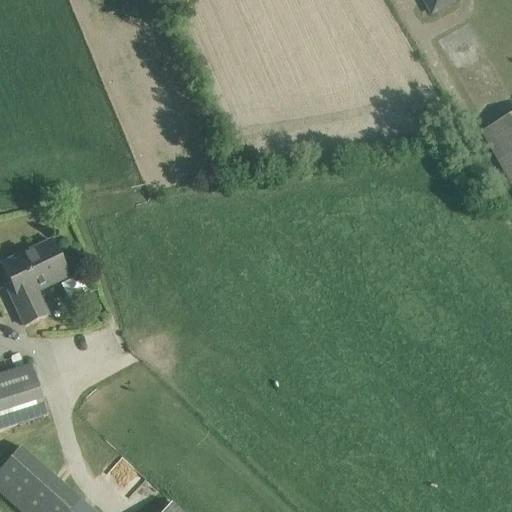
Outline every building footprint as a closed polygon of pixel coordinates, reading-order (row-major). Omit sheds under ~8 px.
[(455,2),(453,0),(424,0),(432,15),(455,2)] [(511,115),(482,133),(511,185),(511,115)] [(51,241),(1,264),(10,284),(5,286),(24,327),(48,316),(37,293),(68,278),(51,241)] [(31,365),(0,375),(0,432),(47,416),(31,365)] [(20,448),(0,470),(0,494),(19,511),(70,511),(80,501),(20,448)]
